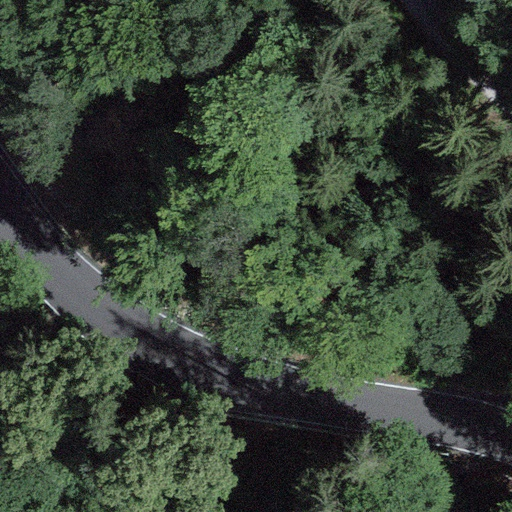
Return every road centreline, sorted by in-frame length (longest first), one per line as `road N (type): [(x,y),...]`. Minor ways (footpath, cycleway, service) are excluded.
road 1 (tertiary): [(511,440),(290,389),(183,355),(101,304),(0,201)]
road 2 (track): [(511,136),(415,0)]
